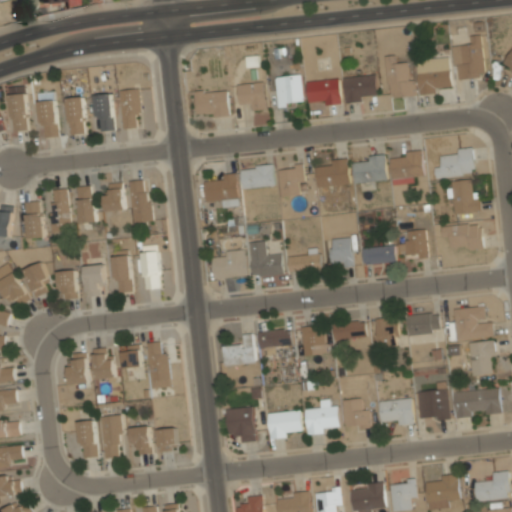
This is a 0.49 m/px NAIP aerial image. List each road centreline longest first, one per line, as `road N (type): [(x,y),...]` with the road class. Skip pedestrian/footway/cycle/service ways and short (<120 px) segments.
road 1 (residential): [(164,11),(223,511)]
road 2 (residential): [(511,277),(197,307),(65,325),(50,338)]
road 3 (residential): [(511,438),(219,466),(167,479),(88,485),(62,476)]
road 4 (tertiary): [(167,36),(507,0)]
road 5 (residential): [(179,145),(502,109)]
road 6 (tertiary): [(0,69),(167,36)]
road 7 (tertiary): [(164,11),(0,42)]
road 8 (residential): [(179,145),(15,167)]
road 9 (residential): [(50,338),(42,361),(52,465),(62,476)]
road 10 (residential): [(502,109),(511,238)]
